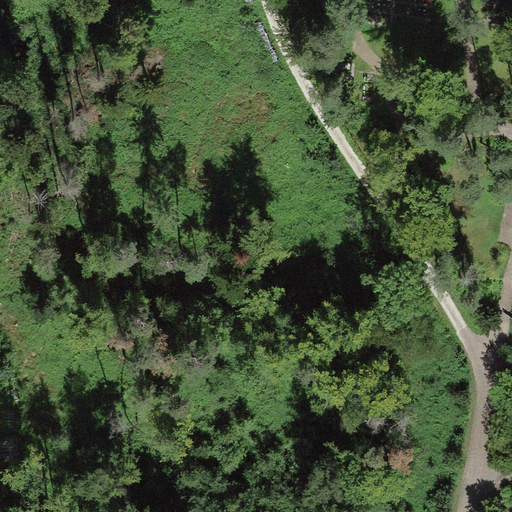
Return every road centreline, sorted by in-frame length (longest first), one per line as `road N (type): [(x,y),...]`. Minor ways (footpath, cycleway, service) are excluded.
road 1 (track): [(277,0),(305,90),(469,343),(477,375)]
road 2 (track): [(469,511),(481,418),(477,375)]
